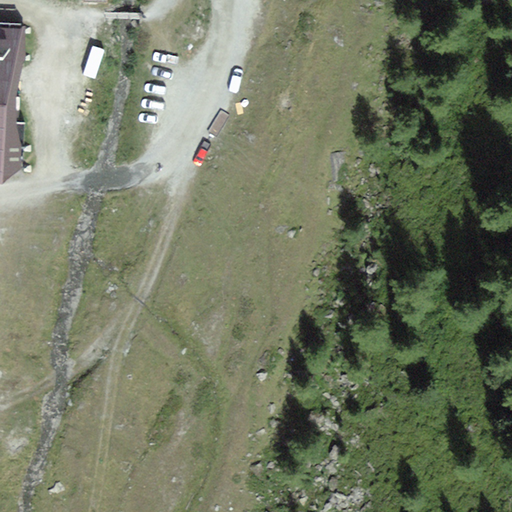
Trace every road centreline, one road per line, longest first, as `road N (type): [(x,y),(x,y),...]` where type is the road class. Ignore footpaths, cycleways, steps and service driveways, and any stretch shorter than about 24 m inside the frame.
road 1 (track): [(188,131),(184,175),(129,315),(76,368),(0,404)]
road 2 (track): [(221,0),(216,75),(188,131),(144,172),(50,179),(0,199)]
road 3 (track): [(129,315),(93,511)]
road 4 (track): [(53,20),(50,179)]
